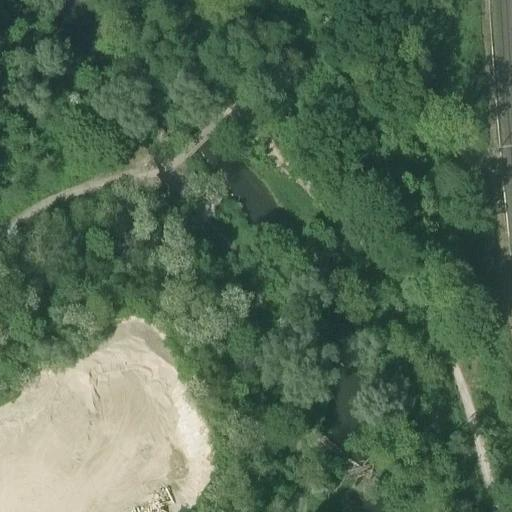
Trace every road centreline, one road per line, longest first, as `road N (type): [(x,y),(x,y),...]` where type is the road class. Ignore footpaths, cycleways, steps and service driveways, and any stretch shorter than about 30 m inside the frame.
road 1 (track): [(502,511),(476,414),(439,336),(227,112)]
road 2 (track): [(227,112),(156,51),(143,34),(140,0)]
